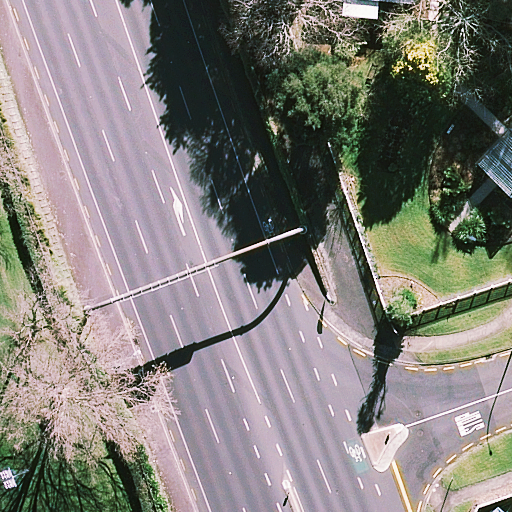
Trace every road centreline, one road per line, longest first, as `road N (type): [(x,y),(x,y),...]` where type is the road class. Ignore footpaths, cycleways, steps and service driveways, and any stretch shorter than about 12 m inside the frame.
road 1 (secondary): [(117,0),(278,450)]
road 2 (residential): [(278,450),(429,419)]
